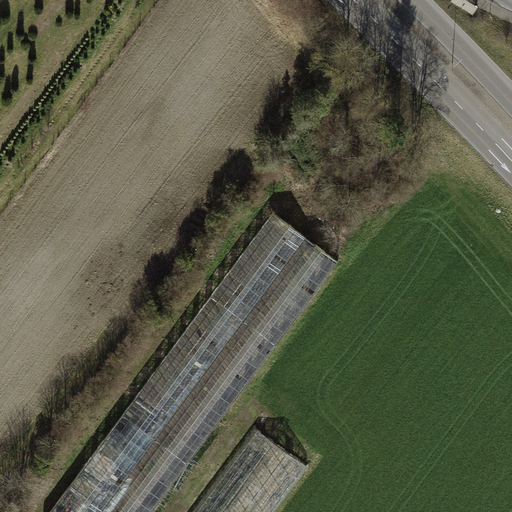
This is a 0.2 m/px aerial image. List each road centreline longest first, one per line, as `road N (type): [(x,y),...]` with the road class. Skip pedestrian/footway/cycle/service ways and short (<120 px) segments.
road 1 (track): [(0,483),(286,102),(307,56),(302,24),(273,0)]
road 2 (secondary): [(511,129),(388,0)]
